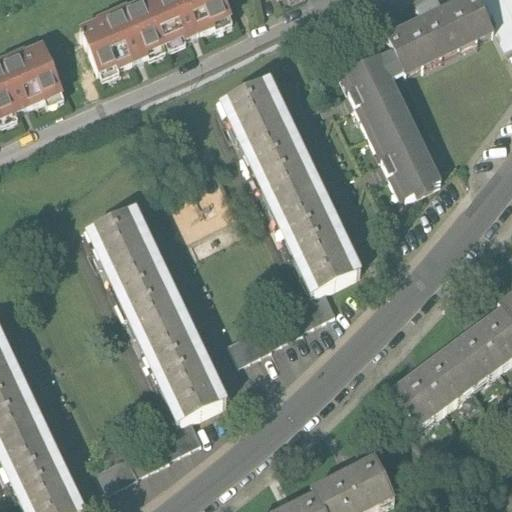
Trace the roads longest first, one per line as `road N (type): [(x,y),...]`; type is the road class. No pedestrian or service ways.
road 1 (residential): [(171,511),(397,309),(511,175)]
road 2 (unclassified): [(342,0),(0,157)]
